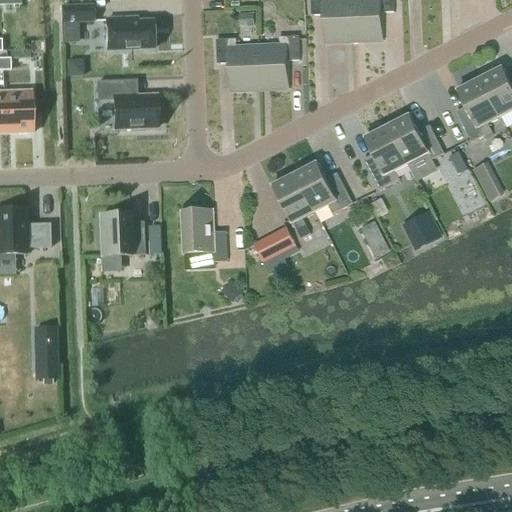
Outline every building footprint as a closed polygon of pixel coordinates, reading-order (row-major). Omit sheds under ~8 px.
[(356,42),(354,0),(313,0),(314,16),(326,16),(327,43),(356,42)] [(354,0),(356,42),(385,40),(385,13),(397,13),(396,0),(354,0)] [(60,23),(94,21),(93,3),(60,5),(60,23)] [(106,20),(108,51),(155,50),(154,22),(127,23),(127,19),(106,20)] [(79,23),(62,24),(63,44),(80,43),(79,23)] [(261,48),(263,90),(292,89),(291,62),(303,61),(302,37),(281,38),(282,47),(261,48)] [(263,90),(261,48),(239,49),(239,40),(219,41),(220,65),(232,64),(233,92),(263,90)] [(11,59),(2,60),(3,72),(11,71),(11,59)] [(483,80),(503,118),(511,113),(511,81),(506,69),(483,80)] [(503,118),(483,80),(462,91),(470,107),(459,113),(474,143),(495,132),(491,124),(503,118)] [(127,98),(127,82),(98,84),(100,108),(116,107),(117,131),(159,129),(159,122),(163,121),(162,104),(158,104),(158,97),(127,98)] [(32,136),(31,94),(4,94),(5,137),(32,136)] [(410,166),(424,159),(431,155),(435,163),(448,156),(432,126),(421,132),(413,116),(391,128),(410,166)] [(410,166),(391,128),(369,139),(377,155),(366,160),(382,190),(402,180),(398,172),(410,166)] [(298,175),(318,213),(331,206),(335,214),(355,204),(343,179),(331,185),(321,164),(298,175)] [(486,165),(475,171),(482,185),(493,179),(486,165)] [(306,220),(318,213),(298,175),(273,188),(292,226),(296,224),(300,232),(310,228),(306,220)] [(0,210),(0,256),(27,256),(27,250),(51,249),(50,225),(27,226),(26,210),(0,210)] [(216,211),(184,212),(186,272),(217,271),(216,263),(230,263),(229,233),(217,233),(216,211)] [(445,238),(432,212),(411,223),(424,249),(445,238)] [(100,216),(102,258),(146,256),(144,221),(132,221),(131,215),(100,216)] [(377,223),(362,231),(376,260),(391,252),(377,223)] [(256,245),(266,264),(298,247),(288,229),(256,245)] [(160,243),(149,243),(149,256),(161,255),(160,243)] [(225,295),(235,304),(244,294),(233,285),(225,295)] [(154,314),(145,316),(143,325),(149,332),(158,329),(160,321),(154,314)] [(59,381),(57,328),(33,329),(35,382),(59,381)]
